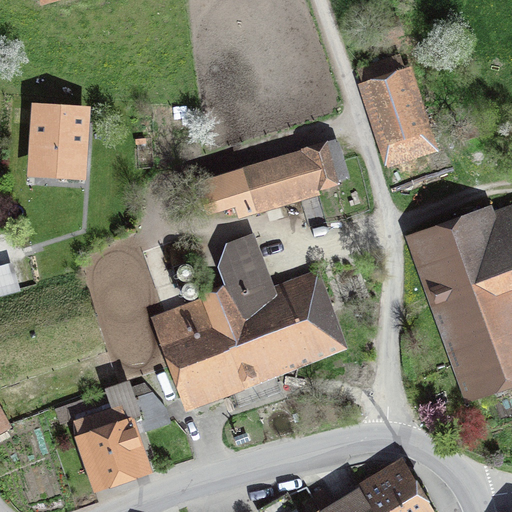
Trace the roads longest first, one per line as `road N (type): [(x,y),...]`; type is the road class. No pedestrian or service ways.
road 1 (unclassified): [(319,0),(393,233),(388,437)]
road 2 (tertiary): [(122,511),(275,460),(388,437)]
road 3 (unknown): [(209,234),(245,224),(322,240),(393,238)]
road 4 (track): [(511,187),(440,207),(393,233)]
